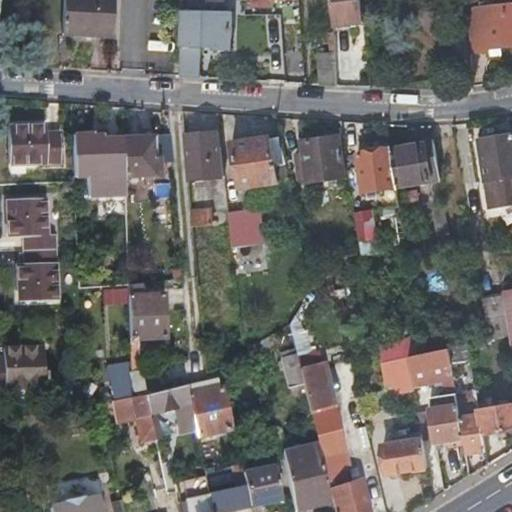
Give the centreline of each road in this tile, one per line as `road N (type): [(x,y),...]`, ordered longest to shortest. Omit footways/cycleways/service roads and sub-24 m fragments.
road 1 (residential): [(511,96),(447,110),(138,91)]
road 2 (residential): [(138,91),(0,84)]
